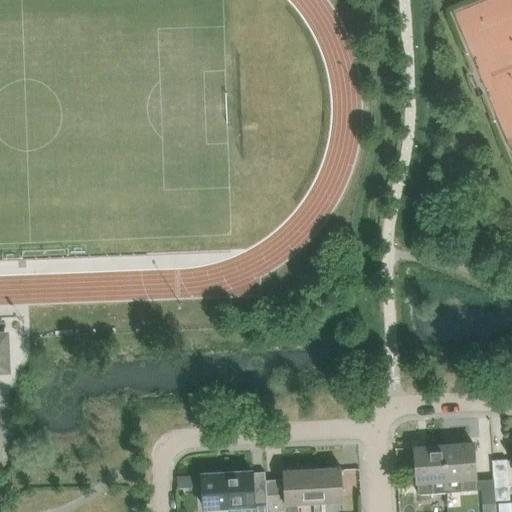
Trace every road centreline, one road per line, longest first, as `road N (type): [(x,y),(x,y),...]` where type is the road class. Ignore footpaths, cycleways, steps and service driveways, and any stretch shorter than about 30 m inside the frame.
road 1 (residential): [(162,511),(163,452),(181,439),(374,430)]
road 2 (residential): [(374,430),(379,412),(396,404),(511,399)]
